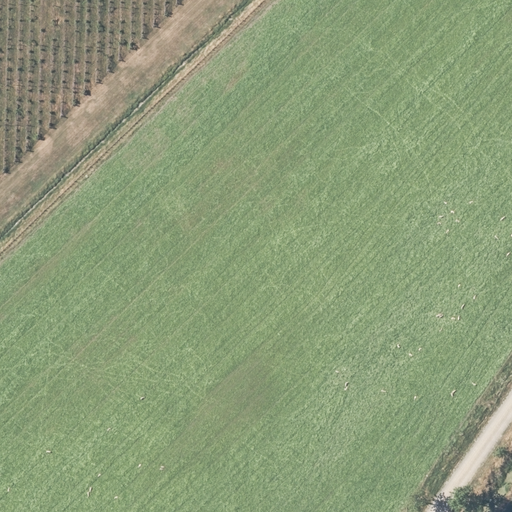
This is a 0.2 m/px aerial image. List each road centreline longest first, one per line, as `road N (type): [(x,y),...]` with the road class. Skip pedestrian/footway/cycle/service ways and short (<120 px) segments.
road 1 (track): [(0,199),(208,0)]
road 2 (track): [(437,511),(511,401)]
